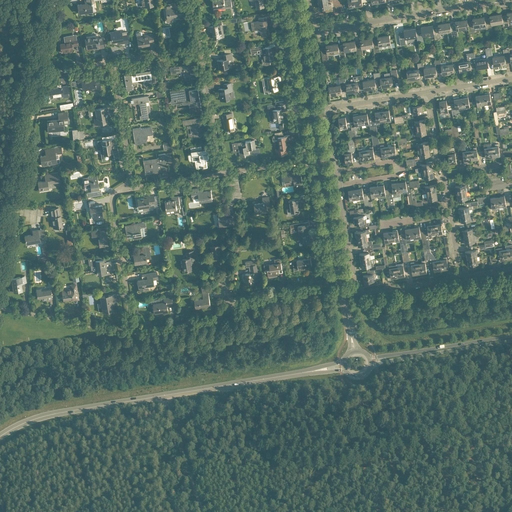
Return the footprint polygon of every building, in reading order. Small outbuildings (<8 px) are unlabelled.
[(84,0),(85,3),(77,4),(78,8),(78,11),(79,11),(79,13),(84,12),(93,11),(95,10),(94,6),(93,0),(84,0)] [(212,0),(214,8),(218,7),(218,9),(222,8),(232,6),(231,0),(230,0),(224,1),(224,0),(212,0)] [(329,4),(328,0),(325,0),(318,1),(319,8),(323,8),(323,12),(333,11),(332,3),(329,4)] [(172,3),(166,4),(168,17),(166,17),(167,22),(172,21),(171,17),(179,15),(180,18),(184,18),(184,16),(185,16),(183,5),(172,6),(172,3)] [(502,18),(503,22),(504,28),(508,27),(509,26),(508,21),(511,20),(511,11),(507,13),(507,15),(508,17),(502,18)] [(501,13),(490,15),(490,17),(490,20),(491,24),(503,22),(502,18),(502,15),(501,13)] [(253,19),(251,20),(251,22),(252,30),(260,29),(261,36),(264,35),(269,34),(268,24),(271,23),(269,16),(264,17),(258,18),(259,21),(253,22),(253,19)] [(468,24),(468,28),(469,34),(472,33),(471,31),(475,30),(481,29),(480,26),(485,25),(485,21),(485,18),(484,16),(472,18),(473,20),(473,23),(468,24)] [(452,37),(458,36),(457,30),(468,28),(468,24),(467,19),(455,21),(456,26),(451,27),(451,31),(452,37)] [(450,22),(438,24),(438,26),(439,29),(439,33),(440,32),(451,31),(451,27),(450,22)] [(212,25),(207,26),(208,32),(212,32),(213,39),(224,37),(223,32),(222,24),(219,24),(212,25)] [(433,25),(421,27),(421,29),(422,32),(422,35),(423,35),(434,33),(433,30),(433,25)] [(417,38),(416,32),(416,28),(404,30),(405,36),(399,37),(399,32),(398,32),(401,45),(406,44),(406,39),(408,39),(409,40),(409,41),(410,41),(410,42),(411,42),(412,42),(413,42),(413,41),(414,41),(414,40),(414,39),(415,39),(414,38),(417,38)] [(118,32),(110,33),(111,36),(112,41),(118,40),(119,43),(128,42),(127,37),(127,35),(127,34),(126,31),(126,30),(122,31),(118,32)] [(136,31),(135,32),(136,35),(137,36),(137,38),(138,42),(139,47),(149,45),(150,45),(149,43),(149,42),(154,42),(153,38),(153,34),(147,35),(147,36),(142,37),(141,37),(141,36),(142,34),(142,31),(140,30),(136,31)] [(65,43),(60,44),(62,52),(72,50),(72,46),(78,45),(77,38),(74,39),(73,35),(67,36),(64,36),(65,43)] [(86,38),(85,38),(86,48),(92,47),(95,47),(96,48),(104,47),(102,37),(99,38),(98,35),(86,37),(86,38)] [(373,42),(373,46),(374,52),(380,51),(380,49),(379,45),(386,44),(391,43),(389,35),(377,37),(378,39),(378,42),(373,42)] [(357,55),(363,54),(362,48),(373,46),(373,42),(372,37),(360,39),(361,44),(356,45),(356,49),(357,55)] [(340,58),(346,57),(345,51),(356,49),(356,45),(355,40),(343,42),(344,47),(339,48),(338,48),(339,52),(339,54),(340,58)] [(321,48),(323,61),(328,60),(328,54),(334,53),(334,55),(339,54),(339,52),(338,48),(339,48),(338,43),(326,45),(327,50),(321,51),(321,48)] [(262,45),(250,48),(251,55),(258,54),(257,50),(259,50),(260,53),(260,55),(264,55),(265,59),(262,59),(263,66),(270,64),(270,60),(274,60),(272,52),(276,51),(275,45),(270,46),(265,47),(265,48),(263,48),(262,45)] [(475,59),(476,63),(476,67),(477,68),(489,66),(488,64),(490,63),(493,63),(492,57),(493,57),(492,51),(491,51),(491,47),(485,48),(486,52),(487,58),(480,59),(475,59)] [(225,58),(217,60),(218,60),(219,68),(218,68),(223,68),(229,67),(228,63),(233,62),(232,52),(229,53),(224,53),(225,58)] [(458,62),(459,65),(459,66),(459,69),(459,71),(471,69),(471,68),(471,64),(473,64),(474,68),(476,67),(476,63),(475,59),(475,56),(475,54),(474,54),(474,52),(471,52),(471,54),(467,55),(468,60),(467,61),(458,62)] [(493,57),(492,57),(493,63),(494,65),(506,63),(505,58),(504,55),(493,57)] [(459,66),(458,62),(457,56),(451,57),(452,63),(446,64),(446,61),(441,62),(441,65),(442,69),(442,74),(454,72),(453,67),(459,66)] [(418,69),(406,70),(408,79),(420,77),(419,75),(419,72),(424,71),(424,68),(423,62),(417,63),(418,69)] [(170,67),(171,72),(171,74),(177,73),(182,72),(183,72),(186,71),(190,71),(191,74),(190,74),(186,74),(184,75),(185,79),(191,78),(196,77),(194,65),(191,66),(191,64),(182,65),(176,66),(170,67)] [(424,68),(424,71),(425,75),(425,77),(437,75),(437,73),(436,70),(436,66),(435,66),(424,68)] [(399,82),(396,69),(391,70),(391,76),(390,76),(389,72),(384,73),(385,77),(380,78),(381,82),(381,87),(393,85),(392,79),(398,78),(398,82),(399,82)] [(131,73),(124,75),(126,90),(131,89),(133,89),(132,82),(136,81),(143,80),(144,80),(146,79),(146,81),(147,83),(152,83),(156,82),(154,73),(151,74),(151,71),(150,72),(144,73),(136,74),(134,74),(134,73),(131,73)] [(364,89),(376,87),(375,83),(381,82),(380,78),(379,72),(373,73),(374,79),(363,80),(364,84),(363,85),(364,89)] [(273,77),(262,78),(264,86),(269,85),(270,90),(273,89),(278,89),(277,84),(277,80),(278,80),(281,80),(280,75),(274,76),(273,76),(273,77)] [(333,86),(328,86),(330,95),(342,93),(341,91),(341,88),(346,87),(346,83),(345,77),(339,78),(339,79),(336,80),(337,85),(333,86)] [(346,83),(346,87),(347,90),(347,92),(359,90),(358,85),(363,85),(364,84),(363,80),(362,77),(353,79),(354,82),(346,83)] [(88,78),(77,79),(78,84),(78,86),(82,85),(83,89),(91,87),(91,91),(96,90),(101,89),(100,82),(95,82),(95,79),(88,80),(88,78)] [(168,81),(162,82),(163,89),(170,88),(168,81)] [(56,86),(50,88),(51,96),(56,96),(63,95),(63,96),(68,95),(67,90),(67,88),(66,88),(66,85),(62,86),(61,82),(56,83),(56,86)] [(224,88),(219,89),(221,100),(225,99),(229,99),(228,91),(232,90),(231,83),(229,83),(224,84),(224,88)] [(180,88),(169,90),(171,100),(170,100),(171,104),(183,102),(183,104),(189,103),(189,106),(190,107),(195,106),(195,108),(196,108),(201,107),(198,88),(195,88),(188,89),(180,91),(180,88)] [(485,94),(483,94),(484,101),(484,102),(484,104),(488,103),(488,105),(492,105),(491,103),(491,100),(491,98),(490,93),(489,92),(485,93),(485,94)] [(484,104),(483,94),(476,95),(477,107),(481,107),(480,105),(484,104)] [(470,108),(469,101),(468,95),(463,96),(463,97),(461,98),(463,107),(466,107),(466,109),(470,108)] [(132,99),(131,100),(131,102),(132,102),(132,104),(139,103),(140,103),(140,105),(142,115),(140,116),(140,115),(139,115),(140,119),(148,118),(148,116),(148,112),(150,112),(149,105),(146,105),(146,101),(148,101),(147,96),(136,97),(131,98),(132,99)] [(451,107),(452,109),(452,114),(456,113),(456,112),(459,112),(463,111),(463,107),(461,98),(459,98),(459,97),(454,98),(454,99),(455,103),(455,106),(451,107)] [(272,104),(267,105),(268,105),(269,115),(273,114),(275,121),(282,120),(283,120),(282,114),(282,110),(286,110),(285,104),(284,104),(283,101),(283,100),(275,102),(276,104),(272,104)] [(439,101),(441,111),(441,114),(445,113),(445,115),(449,115),(448,112),(448,110),(447,104),(446,100),(442,101),(439,101)] [(412,106),(408,107),(409,114),(411,113),(411,114),(423,112),(423,111),(422,105),(422,104),(412,106)] [(97,118),(94,119),(95,124),(97,123),(97,124),(102,123),(102,126),(107,125),(109,125),(108,122),(107,122),(106,115),(108,114),(107,114),(109,113),(108,107),(104,107),(103,108),(96,109),(97,115),(97,118)] [(391,122),(390,114),(389,109),(389,110),(382,111),(383,121),(387,120),(387,122),(391,122)] [(383,121),(382,111),(375,112),(377,124),(380,124),(380,121),(383,121)] [(58,119),(47,120),(48,129),(53,129),(59,129),(59,128),(64,128),(64,124),(69,124),(69,119),(67,119),(67,112),(63,113),(58,113),(59,118),(58,118),(58,119)] [(228,113),(223,114),(225,130),(227,129),(228,130),(229,130),(229,129),(234,128),(232,113),(228,113)] [(367,113),(360,114),(362,124),(365,123),(366,125),(366,126),(369,125),(368,119),(368,118),(367,113)] [(355,126),(351,127),(351,129),(353,139),(356,138),(355,134),(356,134),(356,130),(358,127),(358,125),(362,124),(360,114),(358,115),(358,114),(353,114),(353,115),(355,126)] [(346,121),(345,116),(345,117),(339,118),(338,118),(340,128),(340,127),(344,127),(344,129),(348,129),(346,121)] [(197,118),(183,120),(184,126),(188,126),(188,127),(190,127),(191,132),(189,132),(190,138),(196,137),(201,136),(199,125),(204,125),(202,117),(197,118)] [(420,120),(412,121),(413,124),(415,124),(416,128),(425,126),(424,119),(425,119),(420,120)] [(452,128),(445,129),(446,133),(452,132),(455,131),(454,123),(451,123),(452,128)] [(416,128),(414,128),(414,132),(415,135),(417,135),(420,134),(421,134),(422,134),(427,133),(428,133),(427,128),(426,129),(425,126),(416,128)] [(138,128),(133,128),(135,144),(140,143),(143,143),(143,142),(144,142),(145,142),(145,141),(146,140),(147,139),(147,138),(147,137),(147,135),(150,135),(150,134),(153,134),(152,127),(141,128),(141,127),(138,128)] [(280,148),(275,149),(276,156),(284,154),(283,149),(287,148),(286,141),(291,140),(290,135),(285,135),(284,136),(278,137),(279,141),(280,148)] [(106,139),(97,141),(98,145),(100,145),(101,153),(107,152),(108,159),(118,157),(117,150),(112,151),(111,145),(116,144),(115,138),(110,139),(106,139)] [(241,141),(237,142),(238,149),(238,151),(239,151),(240,157),(245,156),(245,155),(245,153),(246,153),(246,155),(250,154),(256,153),(255,148),(254,140),(251,140),(246,141),(246,142),(241,143),(241,141)] [(429,148),(428,141),(416,143),(417,146),(419,146),(420,149),(429,148)] [(396,155),(396,150),(395,143),(391,143),(391,146),(388,146),(389,156),(396,154),(396,155)] [(491,143),(484,144),(485,153),(486,158),(486,157),(493,156),(491,146),(491,143)] [(500,155),(499,150),(498,143),(495,144),(495,146),(491,146),(493,156),(500,155)] [(344,153),(346,163),(353,162),(352,156),(352,154),(355,154),(356,154),(354,147),(354,144),(350,144),(351,150),(348,150),(348,153),(344,153)] [(45,155),(40,156),(42,165),(47,164),(56,162),(55,154),(58,153),(62,153),(61,146),(60,146),(59,145),(56,145),(55,146),(56,147),(54,148),(50,148),(45,149),(47,149),(48,154),(46,155),(45,155)] [(384,147),(383,145),(380,145),(381,152),(382,157),(389,156),(388,146),(384,147)] [(375,158),(374,153),(373,146),(369,147),(370,149),(366,150),(368,159),(374,158),(375,158)] [(478,159),(477,154),(476,147),(473,147),(473,149),(470,150),(471,160),(478,158),(478,159)] [(207,148),(191,150),(193,160),(195,160),(197,168),(202,167),(203,168),(204,168),(204,167),(207,167),(206,161),(206,158),(209,158),(208,152),(207,148)] [(362,150),(362,148),(358,149),(360,156),(360,161),(361,161),(361,160),(368,159),(366,150),(362,150)] [(430,155),(429,148),(420,149),(420,153),(418,154),(418,157),(431,155),(430,155)] [(466,150),(465,148),(462,149),(464,161),(471,160),(470,150),(466,150)] [(457,162),(456,157),(455,150),(447,151),(449,163),(450,163),(456,162),(457,162)] [(149,163),(144,164),(145,172),(146,172),(146,170),(145,169),(152,168),(152,169),(153,171),(156,170),(157,170),(157,169),(160,168),(161,171),(161,174),(161,175),(168,173),(167,163),(173,162),(172,152),(165,153),(158,154),(159,158),(157,158),(151,159),(151,162),(149,163)] [(433,170),(431,163),(432,163),(432,162),(427,163),(420,164),(420,168),(423,168),(423,171),(433,170)] [(434,176),(433,170),(423,171),(424,175),(421,175),(422,178),(429,177),(434,177),(434,176)] [(47,180),(38,181),(39,189),(48,188),(54,186),(54,185),(60,184),(58,172),(53,173),(49,174),(45,175),(46,175),(47,180)] [(289,173),(283,174),(285,185),(285,186),(295,185),(295,184),(302,183),(301,174),(298,174),(298,172),(289,173)] [(88,177),(83,178),(84,186),(85,186),(90,185),(91,189),(91,190),(94,190),(99,189),(97,176),(92,177),(92,175),(88,176),(88,177)] [(401,181),(399,182),(400,191),(404,191),(404,193),(407,192),(408,195),(407,195),(408,203),(413,202),(412,200),(413,200),(411,190),(411,188),(407,188),(406,185),(406,183),(406,180),(405,180),(405,181),(401,181)] [(460,185),(455,186),(456,186),(457,193),(467,191),(470,191),(468,183),(467,184),(466,180),(462,181),(460,181),(461,185),(460,185)] [(393,192),(389,193),(391,207),(395,206),(394,201),(394,200),(393,197),(400,196),(401,195),(400,191),(399,182),(392,183),(391,183),(392,186),(392,188),(393,192)] [(379,185),(377,185),(378,195),(379,198),(386,197),(386,199),(387,198),(388,202),(388,207),(391,207),(390,198),(390,197),(389,193),(389,192),(385,193),(385,190),(384,184),(384,183),(379,184),(379,185)] [(436,191),(435,184),(423,186),(424,190),(426,189),(427,193),(436,191)] [(378,195),(377,185),(370,186),(370,191),(372,198),(375,198),(374,196),(378,195)] [(362,188),(355,189),(357,198),(360,198),(361,200),(364,200),(365,205),(369,205),(368,201),(367,195),(363,195),(363,193),(363,192),(362,187),(362,188)] [(198,188),(191,189),(192,194),(192,198),(199,197),(200,201),(207,200),(212,199),(212,200),(216,199),(215,194),(212,195),(211,194),(211,190),(203,192),(199,192),(198,188)] [(348,190),(349,195),(349,197),(350,202),(353,201),(355,203),(357,202),(357,198),(355,189),(348,190)] [(425,197),(423,198),(423,201),(425,200),(438,198),(437,198),(436,191),(427,193),(428,197),(425,197)] [(467,195),(467,191),(457,193),(458,200),(457,200),(470,198),(469,195),(467,195)] [(137,200),(136,200),(137,204),(138,204),(139,207),(143,207),(143,211),(149,210),(149,207),(155,207),(154,203),(155,203),(154,200),(153,195),(147,196),(147,197),(144,198),(137,199),(137,200)] [(500,196),(497,196),(499,206),(499,208),(499,209),(503,209),(503,208),(506,207),(506,205),(506,202),(505,201),(504,195),(500,196)] [(170,200),(165,201),(166,206),(166,210),(171,210),(175,209),(175,212),(180,212),(179,208),(181,208),(180,206),(180,203),(179,201),(179,196),(171,197),(172,198),(172,200),(170,200)] [(263,202),(255,204),(255,209),(256,212),(267,210),(267,209),(271,208),(269,201),(269,196),(263,197),(263,202)] [(490,197),(491,203),(491,205),(492,209),(496,209),(499,208),(499,206),(497,196),(491,198),(490,197)] [(291,208),(287,208),(288,215),(295,213),(295,211),(300,211),(299,210),(298,205),(298,203),(301,202),(300,197),(295,198),(289,199),(291,208)] [(88,201),(87,202),(88,205),(89,205),(89,206),(89,207),(90,212),(91,211),(93,211),(94,217),(89,218),(90,223),(95,222),(94,219),(103,217),(101,210),(102,209),(101,204),(101,205),(95,206),(94,200),(89,201),(88,201)] [(464,207),(459,207),(459,208),(460,215),(470,213),(469,209),(471,209),(472,209),(472,205),(471,205),(464,207)] [(55,208),(50,209),(53,228),(58,227),(62,226),(60,215),(59,215),(58,208),(55,208)] [(226,212),(218,213),(219,218),(220,226),(234,223),(233,221),(233,216),(232,216),(232,217),(227,218),(226,212)] [(471,217),(470,213),(460,215),(461,221),(461,222),(473,220),(473,216),(471,217)] [(161,215),(153,217),(153,218),(153,222),(157,221),(158,221),(158,224),(162,223),(161,215)] [(358,216),(353,217),(354,217),(355,224),(354,224),(360,223),(362,223),(362,227),(369,225),(368,222),(369,221),(369,218),(366,219),(364,219),(363,215),(364,215),(358,216)] [(302,222),(290,224),(291,228),(291,229),(293,229),(294,229),(295,229),(296,229),(298,228),(299,228),(299,229),(299,232),(300,233),(300,237),(301,239),(303,239),(304,239),(305,241),(309,240),(308,232),(308,229),(310,228),(309,221),(302,222)] [(135,223),(125,225),(125,227),(126,233),(128,233),(129,238),(133,237),(138,236),(141,236),(140,228),(143,228),(145,227),(145,222),(139,223),(135,223)] [(443,235),(441,222),(441,223),(434,224),(435,234),(439,233),(440,235),(443,235)] [(435,234),(434,224),(427,225),(428,232),(429,237),(425,237),(425,238),(426,245),(427,249),(430,248),(428,239),(429,239),(429,238),(432,238),(431,234),(435,234)] [(419,226),(412,227),(414,237),(414,239),(418,239),(421,238),(422,238),(425,238),(425,237),(424,232),(422,233),(421,231),(420,231),(420,230),(419,226)] [(414,237),(412,227),(405,229),(405,228),(407,240),(410,240),(410,238),(414,237)] [(468,228),(462,229),(463,229),(464,236),(474,235),(473,231),(475,230),(474,227),(469,228),(468,228)] [(33,234),(25,236),(26,243),(31,242),(40,241),(39,234),(38,229),(32,230),(33,234)] [(356,232),(355,232),(356,237),(357,236),(357,239),(367,237),(366,233),(368,233),(369,233),(369,229),(365,229),(366,230),(363,230),(361,231),(356,232)] [(99,231),(91,232),(91,236),(98,235),(99,235),(100,237),(99,237),(98,237),(98,238),(99,246),(103,245),(108,244),(106,230),(101,230),(99,231)] [(399,242),(398,234),(397,230),(390,231),(392,241),(396,240),(396,242),(399,242)] [(392,241),(390,231),(384,232),(383,232),(384,237),(385,244),(388,243),(388,241),(392,241)] [(474,235),(464,236),(465,243),(470,242),(472,242),(477,241),(476,238),(476,234),(474,235)] [(367,237),(357,239),(358,245),(358,246),(363,245),(370,244),(373,243),(372,240),(369,241),(367,241),(367,237)] [(143,254),(133,255),(135,263),(140,262),(147,261),(146,258),(150,257),(149,247),(148,247),(148,244),(142,245),(143,248),(142,248),(143,254)] [(213,254),(210,254),(211,257),(214,257),(221,256),(221,253),(222,252),(221,249),(224,249),(223,244),(212,246),(213,252),(213,254)] [(498,248),(496,248),(497,255),(500,254),(500,255),(500,260),(501,260),(501,259),(508,258),(506,248),(502,249),(502,247),(498,248)] [(430,252),(430,248),(427,249),(428,257),(429,264),(433,264),(434,271),(434,270),(441,269),(440,260),(436,261),(435,257),(431,252),(430,252)] [(477,256),(477,252),(478,252),(478,249),(466,251),(465,251),(466,256),(467,256),(467,258),(477,256)] [(182,259),(180,260),(181,267),(183,267),(184,267),(184,270),(186,270),(187,270),(192,269),(190,262),(195,261),(193,251),(188,252),(187,252),(188,258),(182,259)] [(364,252),(359,253),(359,254),(360,254),(361,260),(370,259),(370,255),(372,255),(371,251),(364,252)] [(44,257),(37,258),(38,262),(49,260),(48,253),(43,254),(44,257)] [(103,256),(88,258),(89,265),(96,264),(97,275),(106,273),(106,272),(105,268),(109,267),(110,271),(110,273),(112,272),(111,261),(106,262),(104,262),(103,256)] [(448,268),(447,256),(443,257),(444,259),(440,260),(441,269),(448,268)] [(478,260),(477,256),(467,258),(468,265),(480,263),(480,260),(478,260)] [(269,264),(264,265),(265,272),(267,271),(267,272),(268,276),(277,275),(276,270),(279,270),(279,272),(283,272),(282,267),(281,262),(284,262),(283,257),(274,259),(275,263),(269,264)] [(297,260),(293,261),(295,269),(297,268),(298,268),(298,270),(309,268),(308,265),(312,265),(311,258),(309,258),(306,259),(304,259),(297,260)] [(370,259),(361,260),(362,267),(362,268),(367,267),(369,266),(374,266),(373,262),(374,262),(374,258),(370,259)] [(250,273),(245,273),(247,283),(255,282),(257,281),(256,278),(258,278),(257,271),(256,264),(255,265),(255,261),(251,261),(251,260),(246,261),(247,266),(249,266),(250,269),(250,273)] [(427,272),(426,267),(425,260),(421,261),(422,263),(418,263),(420,273),(426,272),(427,272)] [(414,262),(411,262),(411,267),(412,269),(413,275),(418,274),(418,273),(420,273),(418,263),(414,264),(414,262)] [(403,263),(396,264),(396,265),(396,267),(398,276),(405,275),(405,276),(404,271),(403,263)] [(392,265),(389,266),(389,268),(390,271),(390,272),(390,273),(391,278),(391,279),(396,278),(396,277),(398,276),(396,267),(396,265),(392,265)] [(375,280),(375,269),(368,271),(368,274),(363,275),(364,282),(375,280)] [(142,279),(137,280),(139,290),(143,289),(143,290),(148,289),(149,289),(148,285),(153,285),(153,280),(152,277),(157,276),(156,272),(152,273),(147,274),(147,278),(142,279)] [(25,276),(12,278),(14,291),(22,290),(21,283),(26,282),(25,276)] [(71,289),(62,290),(63,295),(62,295),(63,297),(63,299),(70,298),(71,300),(74,300),(78,299),(78,294),(76,284),(71,285),(71,289)] [(203,298),(194,299),(196,308),(211,305),(209,293),(207,284),(201,285),(203,294),(203,295),(203,298)] [(36,291),(35,291),(36,294),(37,294),(37,298),(42,297),(42,300),(52,298),(52,294),(51,288),(41,290),(41,288),(36,289),(36,291)] [(116,294),(100,296),(101,302),(102,311),(103,312),(112,310),(111,304),(117,303),(117,302),(116,303),(116,300),(117,300),(116,294)] [(164,298),(149,300),(149,301),(150,301),(152,311),(151,312),(155,311),(155,312),(164,311),(164,312),(168,312),(167,307),(167,305),(172,304),(173,305),(171,297),(165,298),(164,298)]
